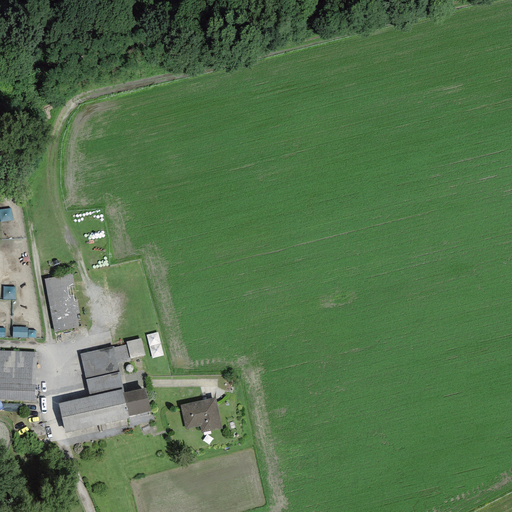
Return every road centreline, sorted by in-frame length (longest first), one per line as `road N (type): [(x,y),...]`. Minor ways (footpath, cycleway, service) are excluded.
road 1 (track): [(57,192),(65,125),(81,100),(437,0)]
road 2 (track): [(0,73),(294,0)]
road 3 (track): [(29,262),(0,105)]
